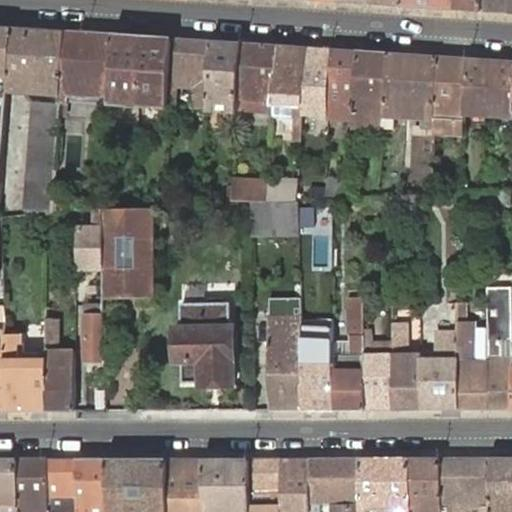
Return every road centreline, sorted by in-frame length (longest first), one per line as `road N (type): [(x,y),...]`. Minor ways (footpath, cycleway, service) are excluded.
road 1 (residential): [(511,39),(0,5)]
road 2 (residential): [(511,434),(0,437)]
